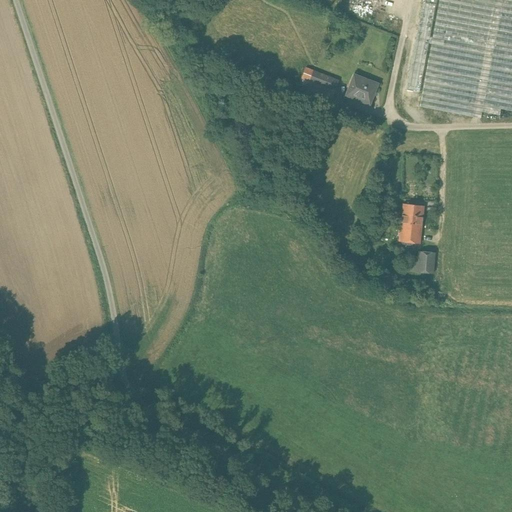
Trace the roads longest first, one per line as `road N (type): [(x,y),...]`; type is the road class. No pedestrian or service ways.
road 1 (track): [(327,511),(153,413),(126,384),(99,254),(15,0)]
road 2 (unclassified): [(511,125),(407,128),(387,109),(410,0)]
